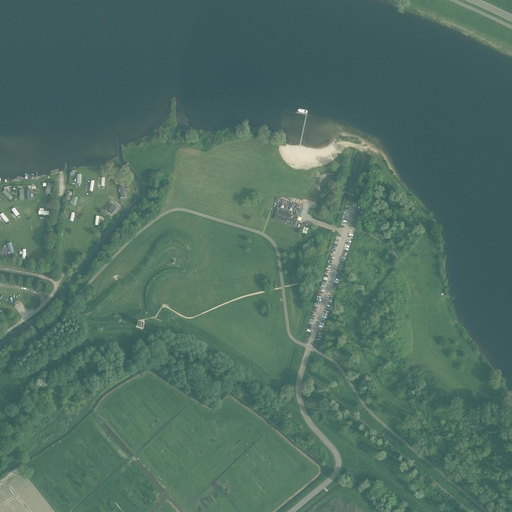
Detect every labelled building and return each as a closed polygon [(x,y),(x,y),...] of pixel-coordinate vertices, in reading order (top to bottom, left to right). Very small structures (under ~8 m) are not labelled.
[(51,194),(52,183),(43,182),(43,185),(47,186),(46,193),(51,194)] [(10,200),(13,197),(5,189),(2,192),(10,200)] [(117,208),(112,204),(107,210),(112,214),(117,208)] [(16,220),(21,216),(15,207),(9,211),(16,220)] [(276,214),(274,219),(295,225),(299,214),(280,208),(278,215),(276,214)] [(3,212),(0,214),(3,217),(1,219),(3,222),(5,220),(7,223),(10,220),(3,212)] [(11,242),(3,244),(6,254),(14,251),(11,242)]
